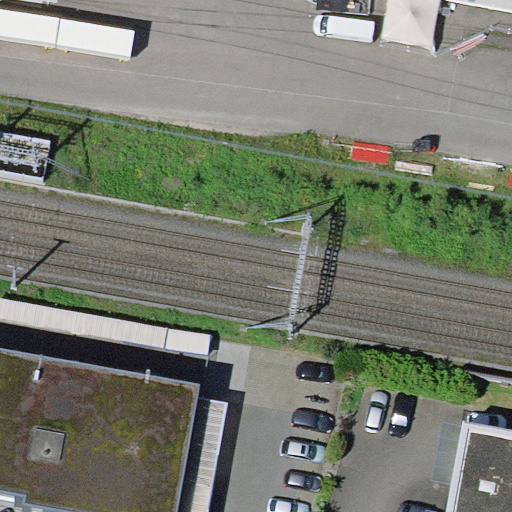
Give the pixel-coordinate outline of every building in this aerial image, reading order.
[(511,0),(445,0),(511,12),(511,0)] [(212,334),(0,297),(0,318),(208,355),(212,334)] [(0,493),(25,498),(24,506),(55,511),(175,511),(198,395),(200,382),(0,346),(0,493)] [(207,511),(229,401),(198,395),(175,511),(207,511)] [(511,511),(511,432),(464,424),(447,511),(511,511)]
